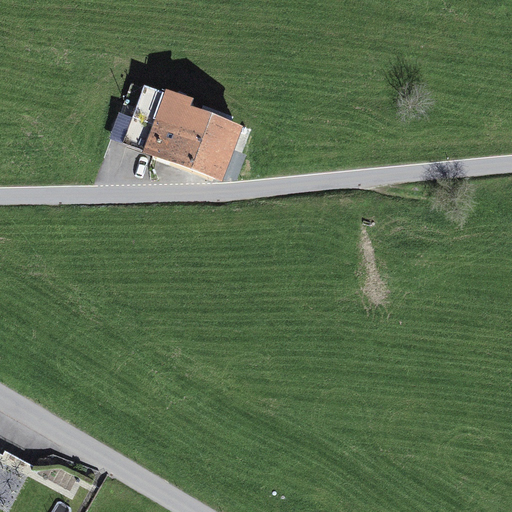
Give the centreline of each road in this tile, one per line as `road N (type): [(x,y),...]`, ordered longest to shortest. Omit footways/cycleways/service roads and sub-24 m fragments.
road 1 (unclassified): [(511,163),(0,194)]
road 2 (unclassified): [(0,394),(199,511)]
